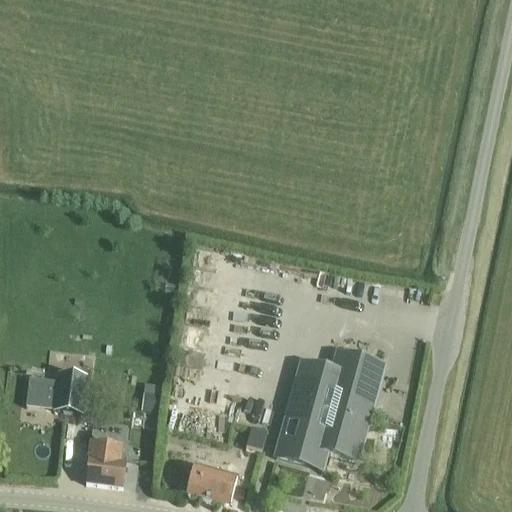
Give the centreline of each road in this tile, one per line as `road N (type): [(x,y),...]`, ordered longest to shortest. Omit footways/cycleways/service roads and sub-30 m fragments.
road 1 (unclassified): [(412,511),(511,35)]
road 2 (unknown): [(250,511),(289,348),(313,318),(342,313),(448,335)]
